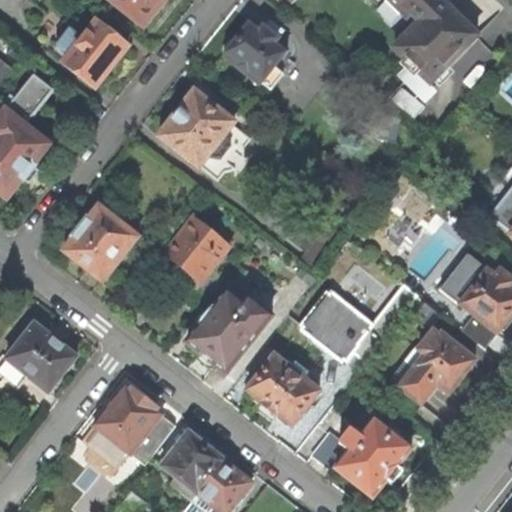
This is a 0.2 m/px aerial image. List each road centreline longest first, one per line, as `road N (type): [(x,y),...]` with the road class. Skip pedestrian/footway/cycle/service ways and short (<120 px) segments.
road 1 (residential): [(224,0),(14,257)]
road 2 (residential): [(124,343),(346,511)]
road 3 (residential): [(124,343),(0,510)]
road 4 (residential): [(14,257),(124,343)]
